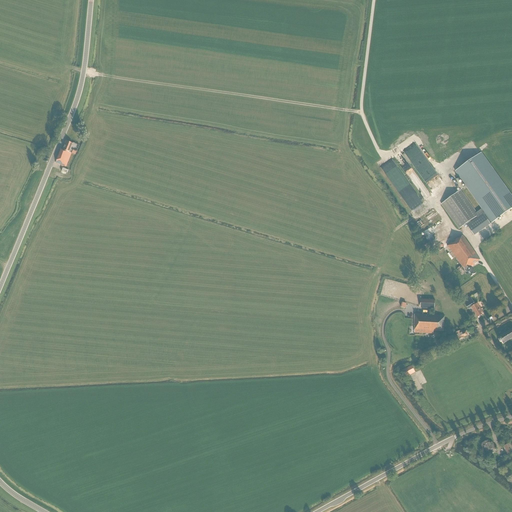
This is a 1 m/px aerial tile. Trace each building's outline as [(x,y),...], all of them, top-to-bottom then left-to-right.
[(72,144),(66,141),(62,150),(60,150),(56,163),(66,167),(71,153),(70,153),(71,150),(70,149),(72,144)] [(456,171),(483,209),(477,213),(461,191),(441,204),(459,229),(466,224),(474,236),(511,208),(511,197),(481,153),(456,171)] [(390,180),(398,191),(401,189),(393,178),(390,180)] [(421,232),(424,238),(431,235),(427,228),(421,232)] [(480,260),(466,240),(463,236),(459,239),(458,238),(447,246),(462,267),(463,266),(471,277),(476,274),(471,268),(470,266),(480,260)] [(471,297),(464,301),(468,309),(472,307),(474,311),(478,318),(482,315),(481,313),(483,312),(477,304),(475,305),(471,297)] [(420,300),(420,308),(434,308),(434,301),(420,300)] [(444,331),(444,316),(415,314),(414,326),(415,326),(414,333),(433,334),(433,331),(444,331)] [(511,338),(511,329),(498,337),(499,338),(500,339),(499,340),(500,343),(501,342),(502,344),(503,344),(504,344),(511,338)] [(464,337),(468,336),(466,331),(462,333),(461,331),(455,333),(459,340),(464,338),(464,337)] [(412,366),(403,370),(406,377),(415,373),(412,366)] [(490,443),(488,441),(482,444),(482,445),(481,445),(483,449),(484,448),(486,452),(490,450),(491,453),(496,450),(493,443),(492,444),(491,443),(490,443)]
